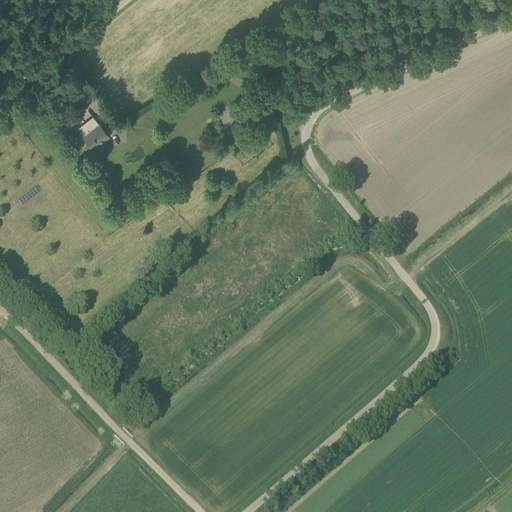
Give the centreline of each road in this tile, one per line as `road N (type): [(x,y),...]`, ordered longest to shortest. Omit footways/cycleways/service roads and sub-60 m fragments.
road 1 (unclassified): [(249,511),(434,344),(431,312),(314,166),(307,147),(314,115),(511,15)]
road 2 (track): [(197,511),(7,314)]
road 3 (track): [(0,97),(128,0)]
